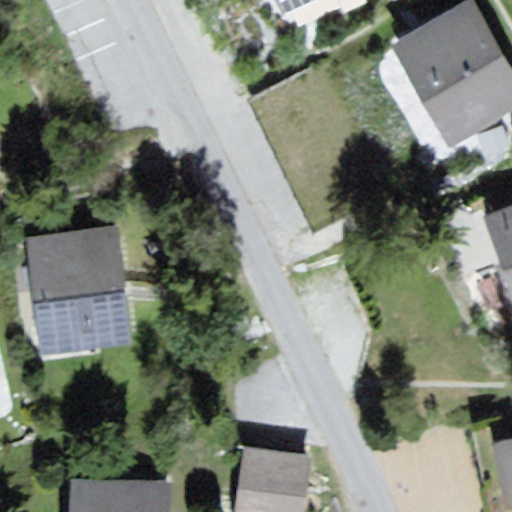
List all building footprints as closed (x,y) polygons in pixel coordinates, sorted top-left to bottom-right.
[(511,91),(468,0),(464,0),(378,41),(425,140),(511,98),(511,91)] [(511,203),(472,216),(506,324),(511,321),(511,203)] [(102,232),(9,243),(22,353),(115,342),(102,232)] [(511,511),(511,434),(477,440),(489,511),(511,511)] [(284,511),(291,460),(227,452),(219,511),(284,511)] [(164,511),(166,484),(60,478),(57,511),(164,511)]
